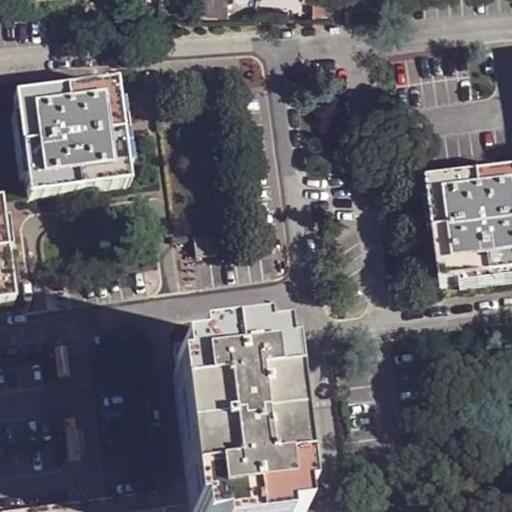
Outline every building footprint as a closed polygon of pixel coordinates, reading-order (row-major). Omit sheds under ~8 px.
[(230,0),(204,0),(205,15),(209,15),(219,11),(228,3),(230,0)] [(219,11),(209,15),(230,15),(230,0),(228,3),(219,11)] [(298,0),(308,1),(307,16),(332,16),(331,0),(298,0)] [(28,204),(133,192),(119,90),(16,104),(28,204)] [(444,296),(511,285),(511,180),(429,191),(444,296)] [(0,310),(14,309),(0,212),(0,310)] [(199,262),(219,260),(215,242),(198,244),(199,262)] [(192,347),(194,356),(226,352),(224,344),(192,347)] [(298,511),(277,348),(258,351),(257,347),(226,352),(194,356),(194,360),(174,362),(189,479),(192,511),(298,511)]
